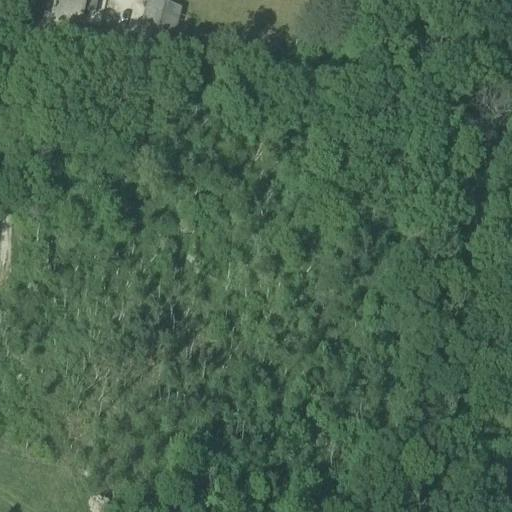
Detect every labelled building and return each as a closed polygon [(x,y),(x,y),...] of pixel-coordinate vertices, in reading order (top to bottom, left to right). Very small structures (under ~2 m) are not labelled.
[(78,32),(82,16),(85,0),(56,0),(51,26),(78,32)] [(96,0),(85,0),(82,16),(93,19),(96,0)] [(137,54),(166,61),(178,14),(149,7),(138,50),(137,54)] [(75,71),(90,74),(96,45),(81,41),(75,71)] [(89,76),(119,82),(120,78),(126,48),(126,47),(96,41),(96,45),(90,74),(89,76)] [(120,78),(132,80),(137,54),(138,50),(126,48),(120,78)]
